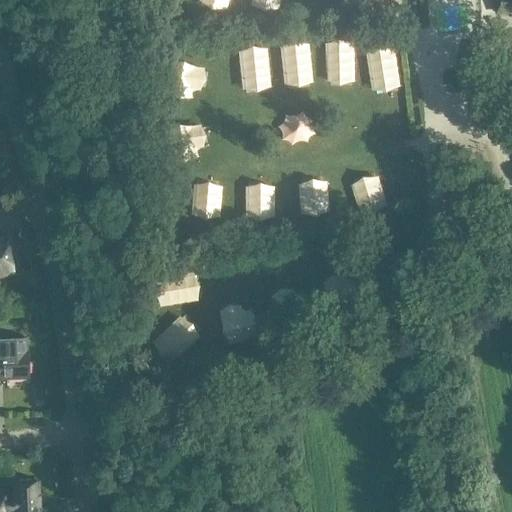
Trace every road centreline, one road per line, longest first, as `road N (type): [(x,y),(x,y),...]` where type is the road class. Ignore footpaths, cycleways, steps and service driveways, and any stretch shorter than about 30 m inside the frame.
road 1 (unclassified): [(82,435),(254,393),(511,270)]
road 2 (residential): [(82,435),(0,130)]
